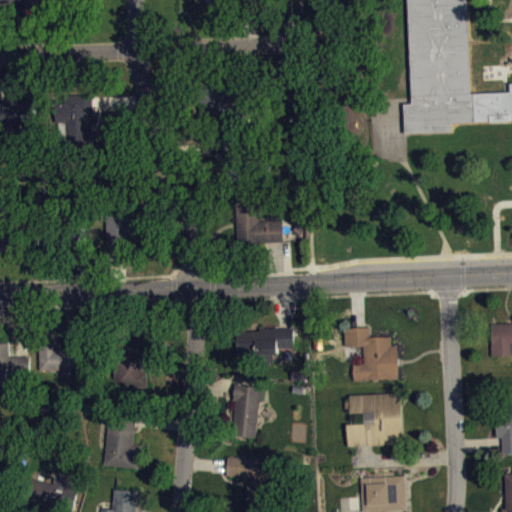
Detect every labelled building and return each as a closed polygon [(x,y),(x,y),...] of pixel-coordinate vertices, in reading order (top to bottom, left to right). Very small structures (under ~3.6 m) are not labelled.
[(0,0),(0,9),(43,8),(43,0),(0,0)] [(511,90),(471,93),(466,0),(407,0),(412,103),(404,103),(406,133),(453,131),(452,122),(501,120),(511,119),(511,90)] [(199,87),(217,87),(217,85),(241,85),(242,97),(248,97),(248,111),(238,111),(239,119),(221,120),(221,106),(199,107),(199,87)] [(59,107),(59,122),(65,123),(65,137),(94,137),(93,124),(89,124),(89,113),(95,113),(94,90),(74,89),(74,107),(59,107)] [(0,103),(0,123),(36,122),(35,97),(23,97),(23,99),(4,100),(4,103),(0,103)] [(210,139),(266,138),(267,179),(212,181),(210,139)] [(238,242),(236,201),(258,201),(259,220),(283,219),(284,241),(238,242)] [(108,245),(108,211),(129,211),(130,222),(136,222),(137,244),(108,245)] [(39,236),(41,245),(84,243),(82,217),(69,218),(69,227),(48,228),(49,234),(39,236)] [(0,246),(0,231),(18,231),(19,246),(0,246)] [(511,354),(492,355),(491,323),(511,322),(511,354)] [(294,327),(294,346),(278,347),(278,352),(273,353),(273,362),(260,362),(260,352),(250,352),(247,354),(238,354),(238,330),(261,329),(261,328),(294,327)] [(370,327),(345,327),(346,345),(364,345),(365,362),(346,363),(348,380),(400,378),(397,344),(392,344),(391,336),(370,336),(370,327)] [(40,344),(40,368),(88,368),(87,337),(68,338),(69,348),(59,348),(59,343),(40,344)] [(116,381),(116,337),(145,338),(146,356),(143,356),(142,386),(122,386),(122,381),(116,381)] [(29,355),(29,374),(0,375),(0,347),(5,347),(5,355),(29,355)] [(236,382),(234,399),(237,399),(233,434),(256,437),(260,400),(262,400),(264,386),(236,382)] [(350,394),(352,412),(364,412),(365,422),(348,424),(349,445),(404,442),(401,392),(350,394)] [(105,463),(111,408),(136,410),(133,443),(142,444),(140,468),(105,463)] [(511,451),(503,452),(502,436),(497,437),(497,423),(507,422),(507,411),(511,411),(511,451)] [(228,455),(227,475),(241,476),(247,482),(246,499),(262,500),(262,497),(264,497),(264,494),(271,495),(271,473),(285,474),(286,459),(228,455)] [(511,511),(511,471),(506,472),(507,507),(503,508),(503,511),(511,511)] [(0,472),(0,499),(5,500),(9,474),(0,472)] [(361,477),(363,511),(406,508),(404,474),(361,477)] [(33,477),(29,502),(76,510),(81,489),(68,486),(69,479),(52,476),(51,482),(33,477)] [(115,487),(137,490),(136,508),(142,508),(141,511),(102,511),(103,508),(114,508),(115,487)]
